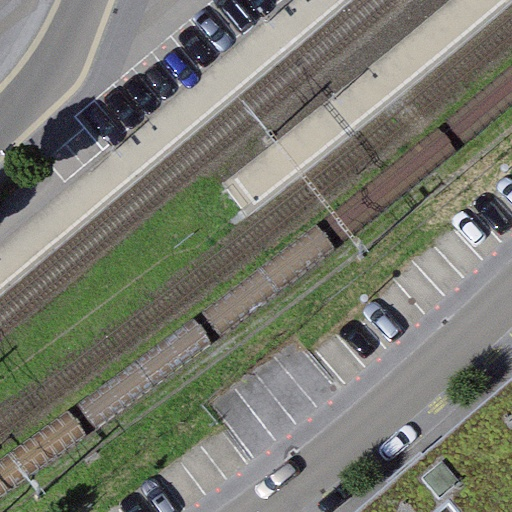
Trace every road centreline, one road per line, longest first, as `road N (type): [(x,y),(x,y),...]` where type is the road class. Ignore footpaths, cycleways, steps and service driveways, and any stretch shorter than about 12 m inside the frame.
road 1 (residential): [(260,511),(511,291)]
road 2 (residential): [(0,129),(53,76),(93,0)]
